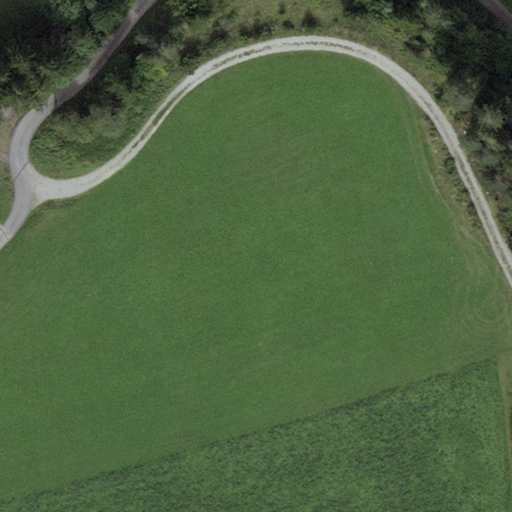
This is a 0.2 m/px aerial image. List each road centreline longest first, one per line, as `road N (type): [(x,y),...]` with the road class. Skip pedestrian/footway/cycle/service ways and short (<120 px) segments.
road 1 (track): [(22,176),(49,194),(83,189),(187,92),(234,61),(290,47),(347,50),(397,76),(511,266)]
road 2 (track): [(151,0),(26,128),(22,176)]
